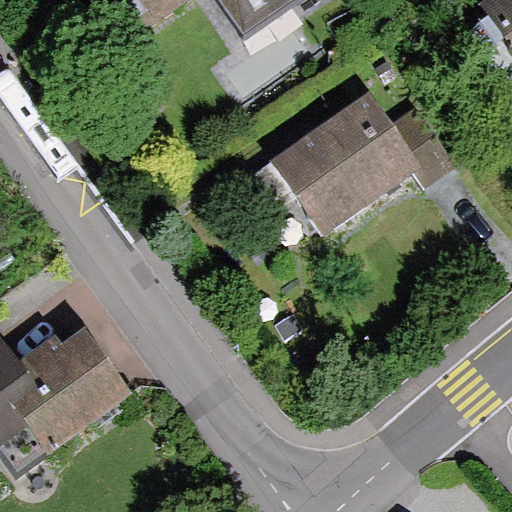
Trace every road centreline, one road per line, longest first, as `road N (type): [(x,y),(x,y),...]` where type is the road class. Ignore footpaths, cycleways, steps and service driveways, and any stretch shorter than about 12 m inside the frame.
road 1 (residential): [(303,511),(0,115)]
road 2 (residential): [(511,353),(445,401),(325,511)]
